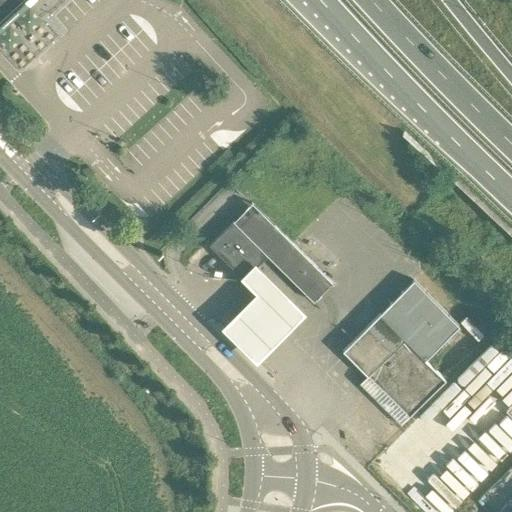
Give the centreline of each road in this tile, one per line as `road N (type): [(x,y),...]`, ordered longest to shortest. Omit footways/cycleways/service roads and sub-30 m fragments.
road 1 (tertiary): [(305,480),(287,416),(63,189),(36,177)]
road 2 (tertiary): [(36,177),(46,204),(235,404),(250,439),(252,479)]
road 3 (trunk): [(318,0),(511,197)]
road 4 (trunk): [(511,146),(369,0)]
